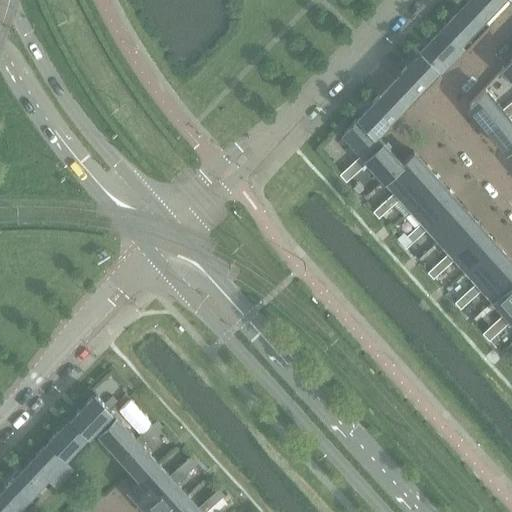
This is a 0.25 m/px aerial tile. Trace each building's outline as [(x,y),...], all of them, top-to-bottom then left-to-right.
[(481,20),(500,0),(468,0),(464,4),(481,20)] [(459,43),(481,20),(464,4),(442,28),(462,47),(462,46),(459,43)] [(447,63),(462,47),(442,28),(420,51),(436,67),(445,59),(447,61),(446,62),(447,63)] [(400,72),(416,89),(436,67),(420,51),(400,72)] [(511,58),(502,69),(511,78),(511,58)] [(400,72),(378,95),(394,110),(395,111),(416,89),(400,72)] [(487,127),(505,113),(508,116),(511,113),(511,101),(502,109),(485,88),(484,87),(468,104),(487,127)] [(394,110),(378,95),(358,116),(375,132),(395,111),(394,110)] [(487,127),(506,150),(511,145),(511,121),(508,116),(505,113),(487,127)] [(382,141),(374,133),(375,132),(358,116),(343,132),(362,153),(350,163),(357,171),(368,161),(365,157),(382,141)] [(368,161),(384,178),(401,163),(401,162),(382,141),(365,157),(368,161)] [(384,178),(395,190),(398,194),(428,167),(413,151),(401,162),(401,163),(384,178)] [(339,174),(346,181),(357,171),(350,163),(339,174)] [(390,206),(401,197),(411,209),(441,182),(428,167),(398,194),(395,190),(384,200),(390,206)] [(426,224),(455,198),(441,182),(411,209),(422,221),(426,224)] [(417,237),(428,227),(439,240),(469,213),(455,198),(426,224),(422,221),(411,231),(417,237)] [(372,211),(378,217),(390,206),(384,200),(372,211)] [(453,255),(482,228),(469,213),(439,240),(449,251),(453,255)] [(443,268),(455,257),(466,269),(496,243),(482,228),(453,255),(449,251),(438,262),(443,268)] [(400,241),(406,247),(417,237),(411,231),(400,241)] [(480,285),(510,258),(496,243),(466,269),(477,281),(480,285)] [(471,298),(483,288),(494,300),(511,283),(511,261),(510,258),(480,285),(477,281),(465,292),(471,298)] [(427,271),(433,278),(443,268),(438,262),(427,271)] [(508,316),(511,311),(511,283),(494,300),(504,312),(508,316)] [(454,302),(460,308),(471,298),(465,292),(454,302)] [(500,330),(511,319),(511,320),(511,311),(508,316),(504,312),(493,322),(500,330)] [(482,332),(489,340),(500,330),(493,322),(482,332)] [(110,409),(95,392),(71,417),(88,433),(95,426),(94,425),(110,409)] [(113,396),(106,402),(110,407),(117,400),(113,396)] [(139,441),(142,444),(152,435),(146,428),(136,437),(110,409),(94,425),(95,426),(122,456),(139,441)] [(88,433),(71,417),(46,443),(64,458),(88,433)] [(162,425),(157,419),(146,428),(152,435),(162,425)] [(139,441),(122,456),(140,477),(158,462),(142,444),(139,441)] [(64,458),(46,443),(24,467),(41,483),(48,475),(55,482),(71,465),(64,458)] [(197,463),(190,456),(179,465),(186,473),(197,463)] [(173,478),(176,482),(186,473),(179,465),(169,474),(158,462),(140,477),(128,488),(143,505),(173,478)] [(26,511),(41,496),(34,489),(41,483),(24,467),(2,490),(24,511),(26,511)] [(173,478),(143,505),(149,511),(167,511),(187,494),(176,482),(173,478)] [(224,494),(219,487),(209,496),(215,502),(224,494)] [(24,511),(2,490),(0,491),(0,511),(24,511)] [(209,496),(198,506),(187,494),(167,511),(196,511),(200,509),(202,511),(204,511),(215,502),(209,496)]
